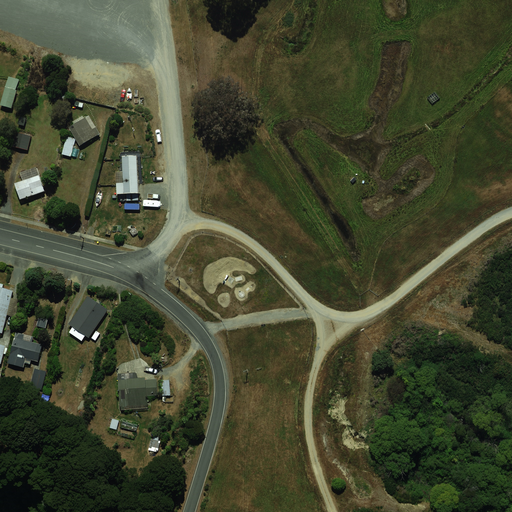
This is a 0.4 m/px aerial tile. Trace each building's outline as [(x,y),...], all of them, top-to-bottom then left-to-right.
[(7,77),(1,105),(13,108),(20,81),(7,77)] [(70,92),(57,88),(52,102),(65,106),(70,92)] [(68,127),(75,139),(78,146),(100,134),(89,114),(68,127)] [(27,150),(32,135),(17,131),(13,146),(27,150)] [(75,139),(65,137),(61,153),(71,155),(75,139)] [(121,170),(114,171),(116,198),(141,195),(137,152),(119,154),(121,170)] [(54,165),(29,174),(39,202),(64,194),(54,165)] [(12,289),(0,286),(0,339),(12,289)] [(87,295),(69,326),(93,340),(110,309),(87,295)] [(17,333),(9,362),(23,366),(25,359),(30,342),(31,337),(17,333)] [(42,345),(30,342),(25,359),(37,362),(42,345)] [(49,373),(35,369),(31,386),(44,390),(49,373)] [(137,376),(118,379),(122,410),(148,406),(147,399),(160,398),(157,379),(138,382),(137,376)] [(119,421),(111,419),(109,429),(117,431),(119,421)] [(137,426),(122,421),(118,435),(132,440),(137,426)] [(155,449),(162,435),(154,430),(147,445),(155,449)]
